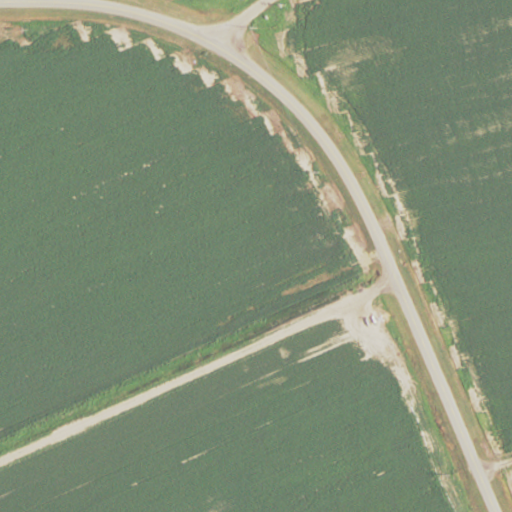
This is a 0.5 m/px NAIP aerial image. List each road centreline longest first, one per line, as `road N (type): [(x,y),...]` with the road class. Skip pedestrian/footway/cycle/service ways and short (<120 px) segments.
road 1 (tertiary): [(493,511),(402,278),(353,184),(267,87),(222,49),(159,18),(0,1)]
road 2 (residential): [(0,458),(402,278)]
